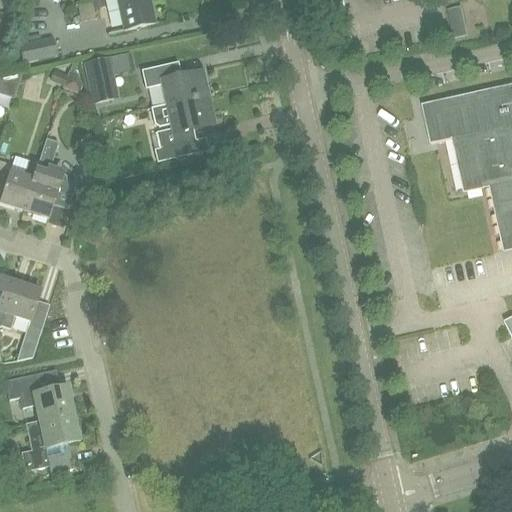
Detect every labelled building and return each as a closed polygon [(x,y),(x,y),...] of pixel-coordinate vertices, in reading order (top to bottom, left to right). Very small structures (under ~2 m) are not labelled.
[(96,0),(99,23),(113,21),(110,0),(96,0)] [(157,26),(150,0),(117,0),(125,33),(157,26)] [(489,24),(467,26),(467,35),(490,33),(489,24)] [(58,58),(54,40),(36,43),(35,37),(21,40),(22,46),(19,46),(24,66),(58,58)] [(205,71),(181,77),(179,65),(142,73),(147,90),(162,87),(166,106),(210,96),(205,71)] [(511,86),(422,107),(430,146),(455,140),(467,191),(481,187),(481,188),(489,186),(501,243),(503,254),(511,251),(511,86)] [(217,126),(210,96),(166,106),(172,131),(157,134),(161,151),(163,164),(177,161),(174,148),(197,144),(194,131),(217,126)] [(47,141),(39,166),(23,213),(48,222),(53,207),(69,212),(77,187),(68,183),(67,183),(67,179),(57,170),(53,170),(52,170),(60,145),(47,141)] [(161,151),(155,153),(158,165),(163,164),(161,151)] [(0,205),(23,213),(39,166),(29,163),(25,178),(11,173),(13,167),(1,163),(0,164),(0,189),(4,192),(0,204),(0,205)] [(256,191),(248,192),(252,209),(259,207),(256,191)] [(248,192),(240,194),(244,211),(252,209),(248,192)] [(212,195),(204,197),(208,213),(215,212),(212,195)] [(204,197),(196,199),(200,215),(208,213),(204,197)] [(158,208),(151,209),(154,226),(162,224),(158,208)] [(135,213),(127,215),(131,231),(138,230),(135,213)] [(277,217),(255,222),(262,257),(284,252),(277,217)] [(255,222),(233,227),(241,261),(262,257),(255,222)] [(233,227),(212,232),(219,266),(241,261),(233,227)] [(188,228),(164,234),(174,276),(198,271),(188,228)] [(189,228),(188,228),(198,271),(219,266),(212,232),(191,237),(189,228)] [(164,234),(140,239),(150,282),(174,276),(164,234)] [(140,239),(116,245),(125,287),(150,282),(140,239)] [(0,327),(1,328),(15,285),(0,279),(0,327)] [(30,324),(40,293),(15,285),(1,328),(12,331),(16,319),(30,324)] [(292,285),(249,294),(254,319),(297,310),(292,285)] [(297,310),(254,319),(260,343),(302,334),(297,310)] [(244,314),(227,317),(229,325),(246,321),(244,314)] [(33,360),(42,332),(29,327),(17,363),(33,360)] [(302,334),(260,343),(265,367),(308,358),(302,334)] [(249,338),(232,341),(234,349),(251,345),(249,338)] [(251,345),(234,349),(236,356),(252,353),(251,345)] [(308,358),(265,367),(270,391),(313,382),(308,358)] [(68,388),(41,394),(38,376),(6,383),(10,401),(21,399),(23,410),(36,407),(39,423),(26,426),(27,426),(74,415),(68,388)] [(313,382),(270,391),(276,415),(318,406),(313,382)] [(259,385),(243,389),(245,397),(261,393),(259,385)] [(261,393),(245,397),(246,405),(263,401),(261,393)] [(190,411),(155,419),(160,441),(195,433),(190,411)] [(80,443),(74,415),(27,426),(32,453),(22,455),(26,473),(57,467),(58,470),(77,466),(72,445),(80,443)] [(300,417),(292,419),(296,435),(303,434),(300,417)] [(292,419),(284,421),(288,437),(296,435),(292,419)] [(257,426),(249,428),(253,445),(260,443),(257,426)] [(249,428),(241,430),(245,446),(253,445),(249,428)] [(195,433),(160,441),(165,462),(199,455),(195,433)] [(319,438),(297,443),(305,477),(327,472),(319,438)] [(297,443),(276,447),(283,482),(305,477),(297,443)] [(276,447),(254,452),(262,486),(283,482),(276,447)] [(254,452),(232,457),(240,491),(262,486),(254,452)] [(199,455),(165,462),(170,484),(204,476),(199,455)] [(204,476),(170,484),(175,506),(209,498),(204,476)]
